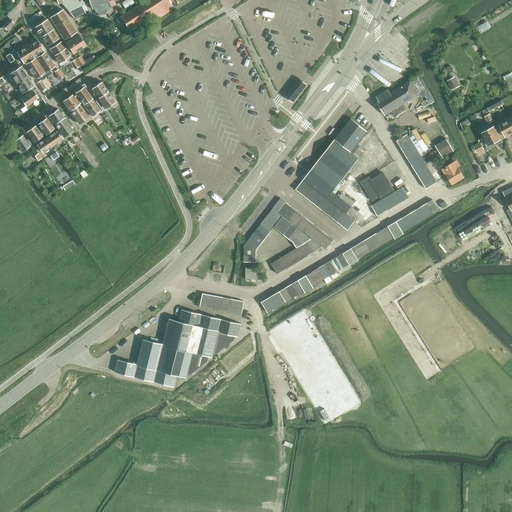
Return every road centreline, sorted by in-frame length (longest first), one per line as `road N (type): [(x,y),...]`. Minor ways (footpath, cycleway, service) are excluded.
road 1 (secondary): [(0,408),(169,278)]
road 2 (residential): [(187,284),(254,296),(347,241)]
road 3 (track): [(281,452),(254,296)]
road 4 (residential): [(423,196),(340,73)]
road 5 (secondary): [(169,278),(257,173)]
